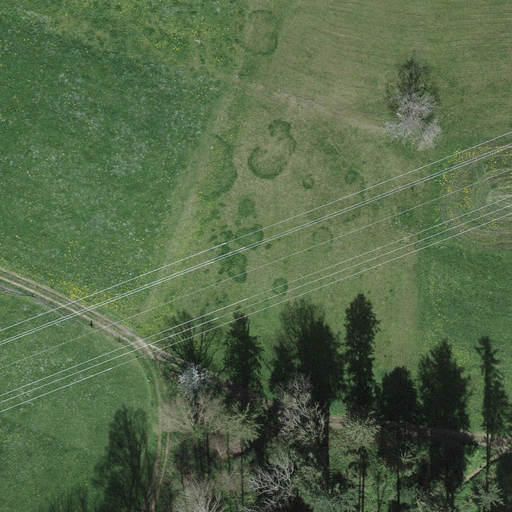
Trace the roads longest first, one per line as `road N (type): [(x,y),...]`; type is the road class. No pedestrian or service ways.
road 1 (track): [(511,441),(241,411),(91,317)]
road 2 (track): [(140,354),(166,427),(148,511)]
